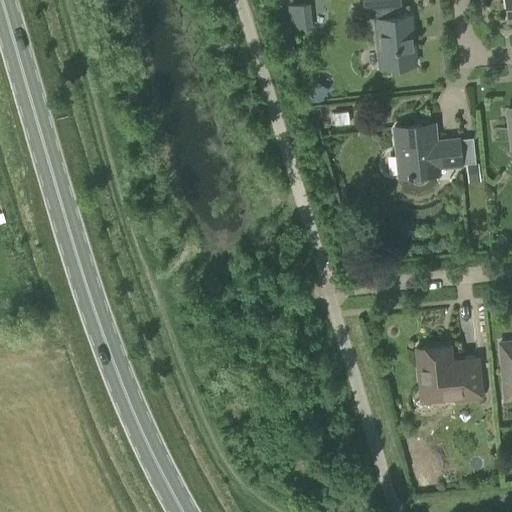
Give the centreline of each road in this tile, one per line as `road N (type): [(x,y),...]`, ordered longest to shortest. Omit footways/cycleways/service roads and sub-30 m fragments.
road 1 (primary): [(2,0),(96,320),(182,511)]
road 2 (residential): [(328,290),(511,271)]
